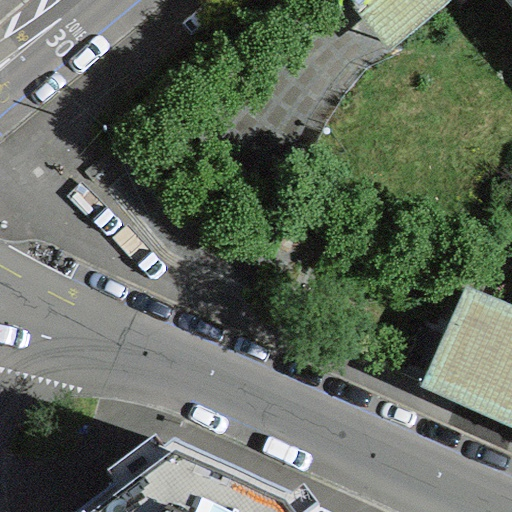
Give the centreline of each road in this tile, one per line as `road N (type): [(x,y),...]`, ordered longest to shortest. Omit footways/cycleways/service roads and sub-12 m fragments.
road 1 (residential): [(509,511),(221,386),(0,325)]
road 2 (tertiary): [(0,94),(111,0)]
